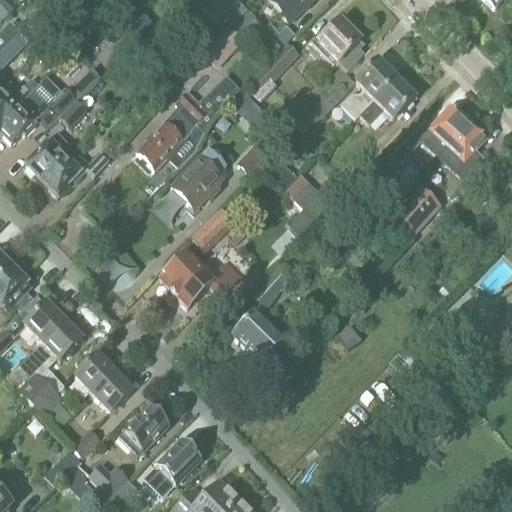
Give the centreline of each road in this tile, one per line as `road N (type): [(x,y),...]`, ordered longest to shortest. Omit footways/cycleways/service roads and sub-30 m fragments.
road 1 (residential): [(288,511),(230,439),(0,203)]
road 2 (residential): [(511,105),(409,0)]
